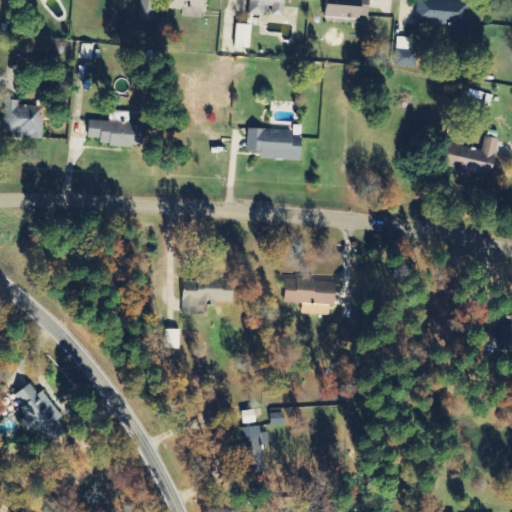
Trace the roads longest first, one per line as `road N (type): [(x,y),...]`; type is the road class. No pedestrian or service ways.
road 1 (tertiary): [(0,201),(313,213),(511,243)]
road 2 (tertiary): [(184,511),(116,394),(0,276)]
